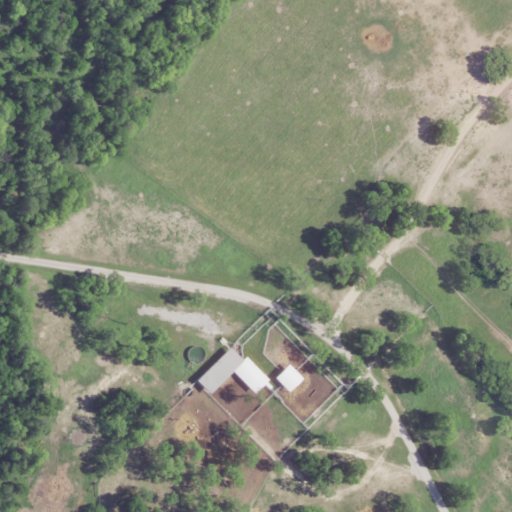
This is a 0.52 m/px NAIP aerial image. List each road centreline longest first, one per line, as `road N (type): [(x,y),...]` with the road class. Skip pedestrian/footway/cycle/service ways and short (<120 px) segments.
road 1 (residential): [(454,511),(383,391),(310,323),(0,291)]
road 2 (residential): [(310,323),(320,283),(511,87)]
